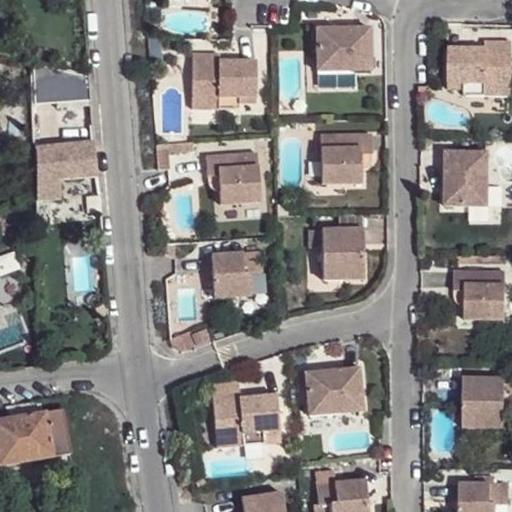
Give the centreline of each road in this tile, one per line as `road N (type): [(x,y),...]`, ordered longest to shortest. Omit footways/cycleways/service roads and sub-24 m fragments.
road 1 (residential): [(113,0),(141,384)]
road 2 (residential): [(141,384),(100,372),(0,384)]
road 3 (residential): [(141,384),(159,511)]
